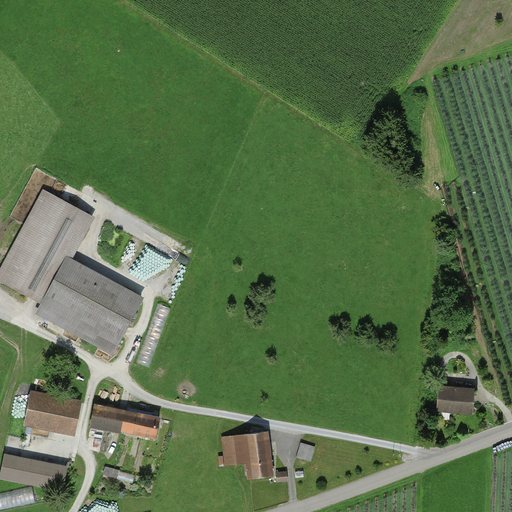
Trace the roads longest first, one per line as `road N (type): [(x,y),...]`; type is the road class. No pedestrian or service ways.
road 1 (track): [(426,461),(422,453),(167,406),(0,313)]
road 2 (unclassified): [(511,429),(289,511)]
